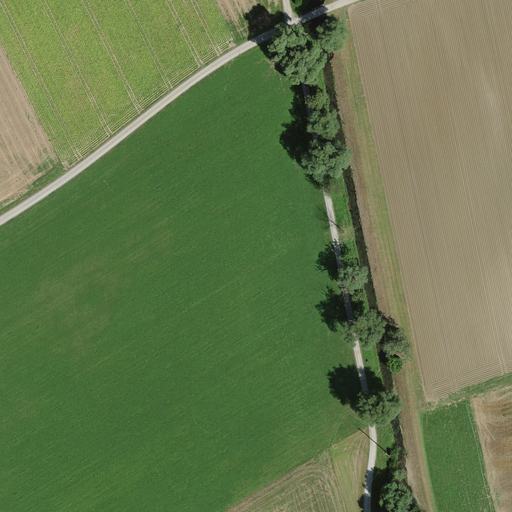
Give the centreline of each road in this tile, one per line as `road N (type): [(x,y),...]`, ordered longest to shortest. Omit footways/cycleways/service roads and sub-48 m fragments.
road 1 (track): [(372,511),(374,421),(287,23)]
road 2 (track): [(287,23),(0,216)]
